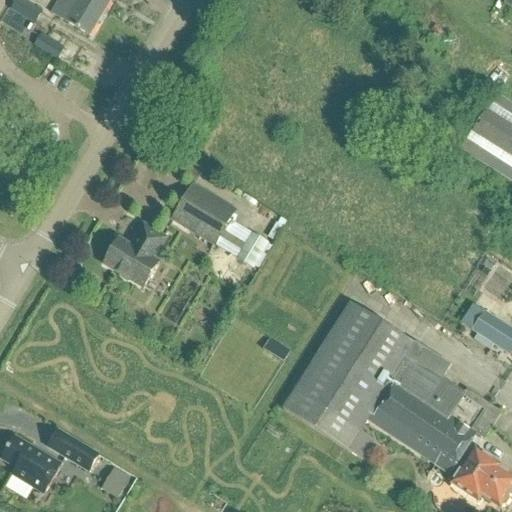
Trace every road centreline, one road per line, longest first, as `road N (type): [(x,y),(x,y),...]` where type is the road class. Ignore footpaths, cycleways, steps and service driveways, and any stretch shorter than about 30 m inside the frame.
road 1 (residential): [(104,138),(187,0)]
road 2 (residential): [(25,271),(104,138)]
road 3 (residential): [(104,138),(0,66)]
